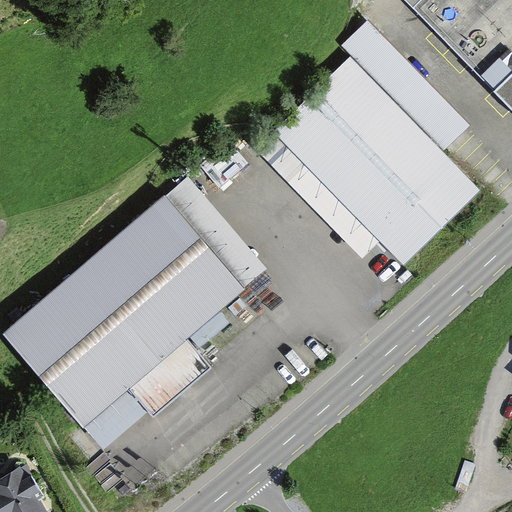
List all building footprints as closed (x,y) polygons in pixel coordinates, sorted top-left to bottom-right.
[(511,0),(403,0),(511,111),(511,0)] [(343,52),(354,62),(276,138),(381,245),(405,270),(484,193),(447,155),(473,129),(371,25),(343,52)] [(381,245),(276,138),(257,155),(363,262),(381,245)] [(187,339),(246,288),(165,194),(2,333),(83,425),(130,387),(156,415),(209,365),(187,339)] [(0,511),(44,511),(33,493),(40,489),(32,475),(25,480),(19,469),(0,480),(0,511)]
